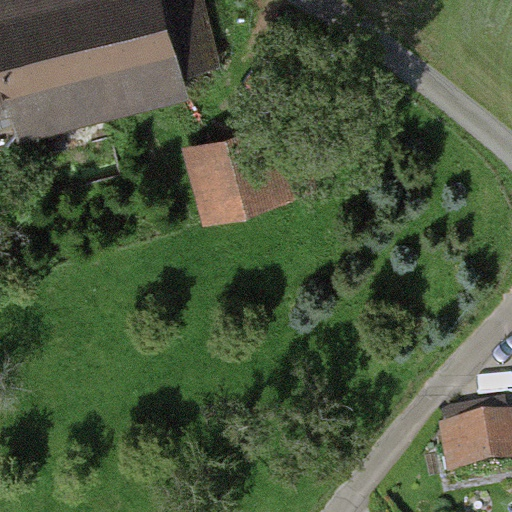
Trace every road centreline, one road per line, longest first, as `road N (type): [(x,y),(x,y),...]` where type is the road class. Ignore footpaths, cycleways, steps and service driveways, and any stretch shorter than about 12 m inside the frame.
road 1 (track): [(511,154),(405,57),(311,0)]
road 2 (track): [(511,318),(352,511)]
